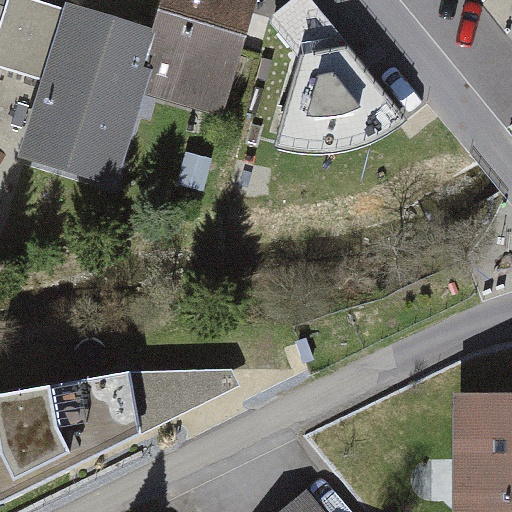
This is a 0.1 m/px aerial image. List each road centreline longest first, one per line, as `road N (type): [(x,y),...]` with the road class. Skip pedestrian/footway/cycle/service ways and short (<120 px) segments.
road 1 (residential): [(120,511),(511,324)]
road 2 (residential): [(511,182),(381,0)]
